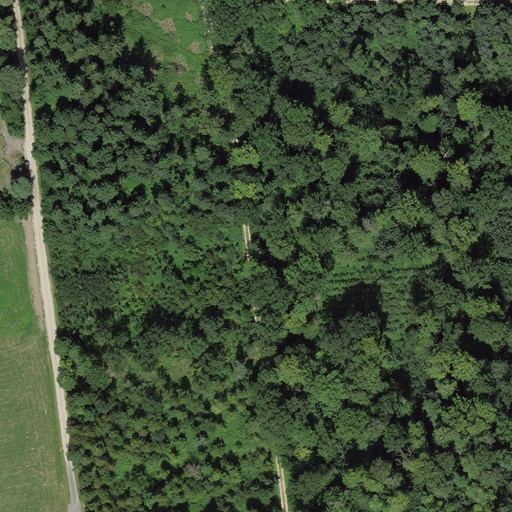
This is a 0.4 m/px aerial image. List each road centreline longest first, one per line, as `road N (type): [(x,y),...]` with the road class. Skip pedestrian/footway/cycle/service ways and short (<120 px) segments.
road 1 (track): [(494,511),(471,4),(511,4)]
road 2 (track): [(204,0),(246,222),(284,511)]
road 3 (track): [(76,511),(14,0)]
road 4 (track): [(471,4),(310,0)]
